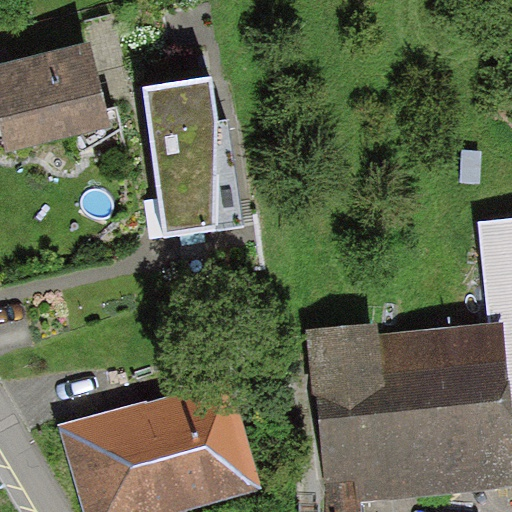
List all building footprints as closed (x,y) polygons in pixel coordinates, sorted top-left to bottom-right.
[(0,128),(8,161),(112,137),(92,51),(11,70),(0,72),(0,128)] [(0,72),(11,70),(7,53),(0,54),(0,72)] [(214,87),(144,97),(164,244),(243,233),(229,127),(219,128),(214,87)] [(511,225),(479,228),(491,331),(507,330),(511,398),(511,225)] [(358,506),(511,494),(511,398),(507,330),(491,331),(381,337),(379,330),(308,335),(327,483),(357,483),(358,506)] [(230,382),(62,431),(86,511),(206,511),(263,496),(230,382)] [(357,483),(327,483),(327,511),(357,511),(358,506),(357,483)]
